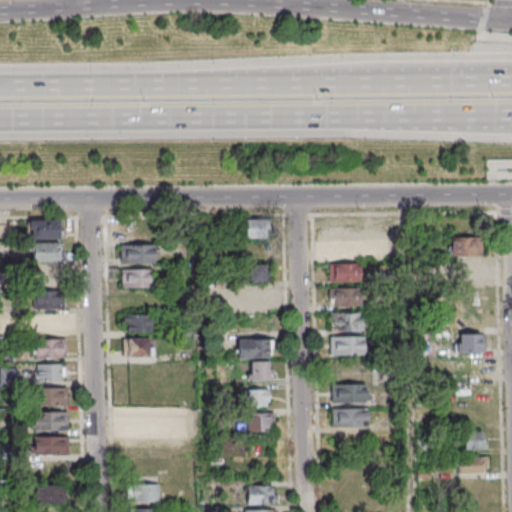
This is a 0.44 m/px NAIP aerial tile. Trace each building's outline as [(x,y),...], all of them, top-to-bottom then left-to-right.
[(59,220),(28,220),(28,239),(59,239),(59,220)] [(259,221),(244,221),(244,259),(262,259),(262,238),(259,238),(259,221)] [(150,237),(150,222),(124,222),(124,237),(150,237)] [(480,255),(480,237),(449,237),(449,255),(480,255)] [(330,257),(346,257),(346,239),(330,239),(330,257)] [(60,262),(60,244),(31,244),(31,262),(60,262)] [(154,244),(120,244),(120,262),(154,262),(154,244)] [(266,263),(244,263),(244,282),(266,282),(266,263)] [(326,263),(326,281),(359,281),(359,263),(326,263)] [(477,264),(455,264),(455,279),(477,279),(477,264)] [(60,268),(33,268),(33,283),(60,283),(60,268)] [(121,287),(151,287),(151,269),(121,269),(121,287)] [(359,305),(359,287),(327,287),(327,305),(359,305)] [(238,307),(269,307),(269,289),(238,289),(238,307)] [(33,293),(33,309),(64,309),(64,293),(33,293)] [(362,312),(329,312),(329,331),(362,331),(362,312)] [(151,331),(151,313),(123,313),(123,331),(151,331)] [(65,333),(65,315),(33,315),(33,333),(65,333)] [(455,353),(480,353),(480,333),(455,333),(455,353)] [(327,355),(365,355),(365,336),(327,336),(327,355)] [(122,356),(151,356),(151,337),(122,337),(122,356)] [(236,357),(269,357),(269,338),(236,338),(236,357)] [(33,339),(33,358),(66,358),(66,339),(33,339)] [(268,380),(268,361),(249,361),(249,380),(268,380)] [(35,364),(35,381),(65,381),(65,364),(35,364)] [(329,403),(365,403),(365,383),(329,383),(329,403)] [(67,387),(38,387),(38,406),(67,406),(67,387)] [(270,407),(270,389),(244,389),(244,407),(270,407)] [(367,409),(331,409),(331,426),(367,426),(367,409)] [(33,431),(68,431),(68,411),(33,411),(33,431)] [(123,414),(123,434),(150,434),(150,414),(123,414)] [(269,414),(244,414),(244,432),(269,432),(269,414)] [(484,431),(462,431),(462,450),(484,450),(484,431)] [(68,456),(68,436),(33,436),(33,456),(68,456)] [(486,457),(456,457),(456,474),(486,474),(486,457)] [(63,484),(33,484),(33,504),(63,504),(63,484)] [(157,501),(157,485),(131,485),(131,501),(157,501)] [(246,504),(275,504),(275,485),(246,485),(246,504)]
